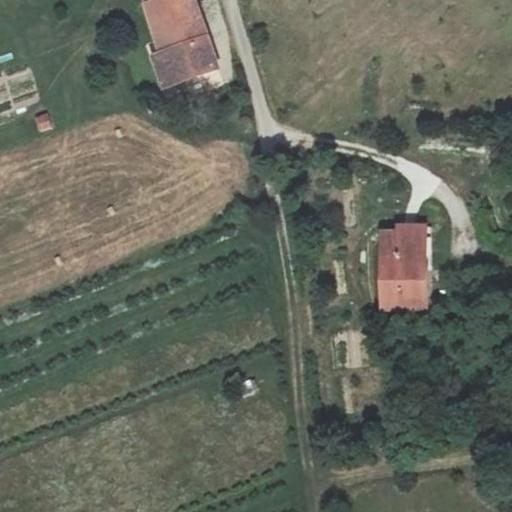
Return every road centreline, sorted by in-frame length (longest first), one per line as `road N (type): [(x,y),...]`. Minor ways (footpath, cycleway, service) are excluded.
road 1 (track): [(315,511),(270,140),(396,160),(434,180),(464,217),(472,248)]
road 2 (unclassified): [(270,140),(230,0)]
